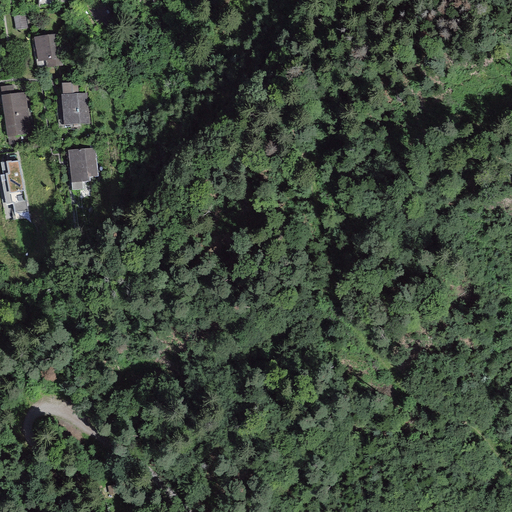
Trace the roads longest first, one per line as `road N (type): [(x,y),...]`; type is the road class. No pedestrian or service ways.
road 1 (track): [(296,120),(342,308),(409,390),(475,426),(511,476)]
road 2 (track): [(187,511),(147,470),(46,408),(30,416),(28,436),(76,476),(94,511)]
